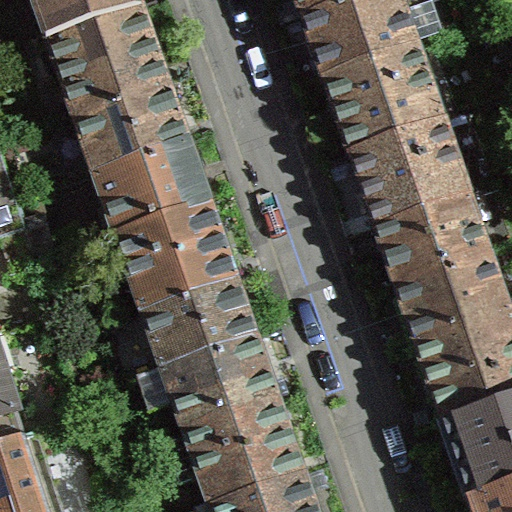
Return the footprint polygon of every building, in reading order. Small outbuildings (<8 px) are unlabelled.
[(23,0),(41,49),(43,48),(136,16),(130,0),(23,0)] [(289,0),(297,24),(367,0),(289,0)] [(318,85),(412,52),(393,0),(367,0),(297,24),(304,42),(318,85)] [(511,0),(482,0),(489,19),(511,10),(511,0)] [(142,33),(136,16),(43,48),(69,123),(162,91),(142,33)] [(344,160),(438,128),(412,52),(318,85),(326,107),(344,160)] [(162,91),(69,123),(89,182),(182,150),(167,106),(162,91)] [(371,236),(464,203),(438,128),(344,160),(351,180),(371,236)] [(182,150),(89,182),(111,244),(204,212),(188,165),(182,150)] [(0,242),(19,236),(0,177),(0,242)] [(391,295),(485,262),(464,203),(371,236),(377,253),(391,295)] [(204,212),(111,244),(137,319),(230,287),(210,229),(204,212)] [(412,355),(506,323),(485,262),(391,295),(397,311),(412,355)] [(230,287),(137,319),(158,378),(251,346),(235,300),(230,287)] [(438,431),(511,405),(511,341),(506,323),(412,355),(418,371),(438,431)] [(251,346),(158,378),(179,438),(272,406),(256,360),(251,346)] [(0,463),(20,457),(0,392),(0,463)] [(465,508),(511,491),(511,405),(438,431),(445,450),(465,508)] [(179,438),(204,511),(211,511),(298,482),(279,428),(272,406),(179,438)] [(46,511),(28,455),(20,457),(0,463),(0,511),(46,511)] [(308,511),(306,504),(298,482),(211,511),(308,511)] [(511,511),(511,491),(465,508),(466,511),(511,511)]
